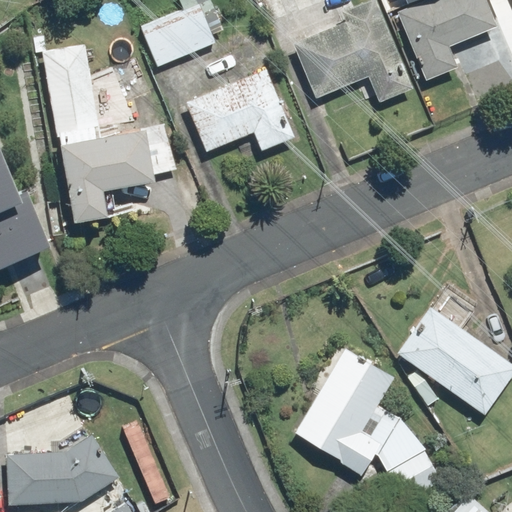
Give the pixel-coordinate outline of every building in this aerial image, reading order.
[(218,31),(204,0),(174,0),(180,11),(138,29),(154,67),(211,43),(208,36),(218,31)] [(289,44),(311,99),(363,78),(373,103),(406,89),(369,0),(367,0),(336,13),(340,23),(289,44)] [(452,68),(443,47),(491,28),(479,0),(426,0),(392,14),(420,81),(452,68)] [(79,45),(37,52),(53,139),(95,131),(79,45)] [(87,76),(103,113),(151,93),(136,56),(87,76)] [(260,70),(181,104),(202,152),(249,132),(258,152),(289,138),(260,70)] [(161,127),(51,147),(66,224),(98,218),(97,212),(110,210),(106,191),(145,184),(144,176),(170,171),(161,127)] [(0,158),(0,250),(43,231),(22,185),(14,189),(0,158)] [(423,305),(390,352),(478,414),(511,368),(423,305)] [(387,376),(338,347),(288,432),(333,458),(332,460),(355,474),(367,452),(371,454),(393,418),(370,404),(387,376)] [(437,480),(419,448),(395,418),(372,457),(381,469),(399,501),(437,480)] [(84,434),(58,451),(0,454),(0,458),(3,504),(74,500),(112,476),(84,434)] [(482,511),(463,493),(442,509),(437,507),(432,511),(482,511)] [(107,511),(128,511),(123,503),(107,511)] [(511,511),(511,503),(503,511),(511,511)]
